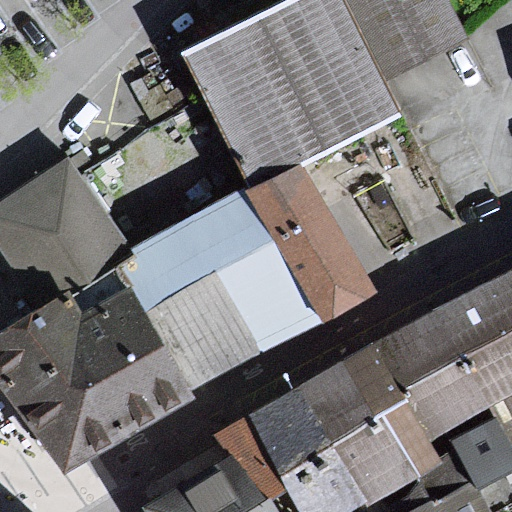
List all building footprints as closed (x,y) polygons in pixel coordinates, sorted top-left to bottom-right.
[(326,0),(250,0),(158,49),(233,186),(284,160),(385,118),(372,92),(326,0)] [(440,0),(326,0),(372,92),(461,38),(440,0)] [(58,157),(0,192),(0,281),(13,306),(44,290),(105,251),(122,242),(58,157)] [(122,242),(105,251),(166,394),(360,288),(284,160),(233,186),(122,242)] [(511,253),(359,335),(421,440),(511,383),(511,253)] [(13,306),(0,313),(0,409),(37,463),(166,394),(103,270),(57,300),(44,290),(13,306)] [(266,511),(334,511),(428,458),(359,335),(193,423),(210,454),(246,497),(266,511)] [(210,454),(123,499),(130,511),(257,511),(246,497),(210,454)] [(464,511),(455,490),(390,511),(464,511)]
